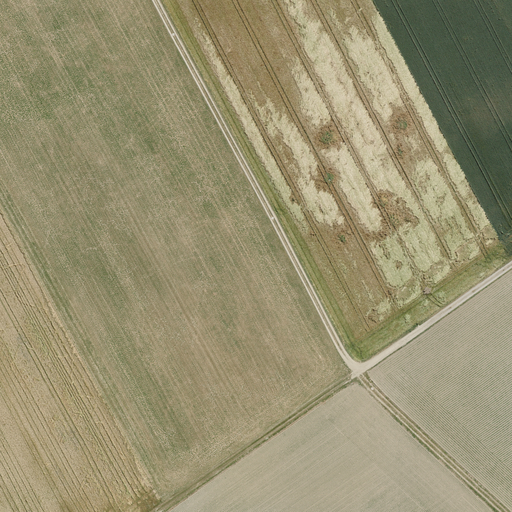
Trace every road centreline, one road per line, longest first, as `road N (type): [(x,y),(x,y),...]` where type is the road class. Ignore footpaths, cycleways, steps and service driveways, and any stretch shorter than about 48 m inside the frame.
road 1 (track): [(154,0),(358,372),(162,511)]
road 2 (track): [(503,511),(358,372)]
road 3 (track): [(511,264),(358,372)]
